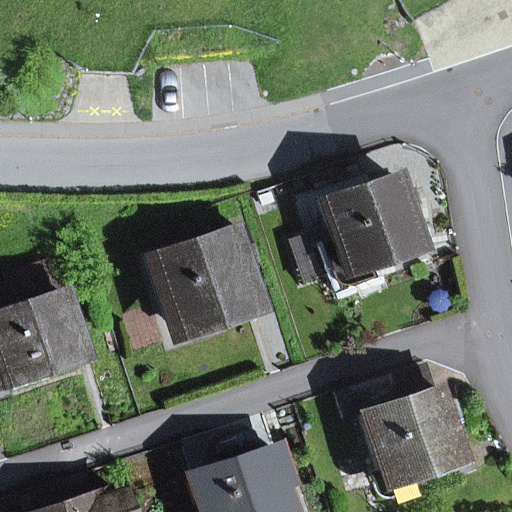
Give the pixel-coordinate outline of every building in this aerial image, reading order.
[(339,274),(416,248),(403,208),(398,193),(392,176),(316,201),(339,274)] [(403,208),(415,204),(410,189),(398,193),(403,208)] [(151,259),(174,328),(246,304),(234,267),(250,261),(239,230),(151,259)] [(0,398),(8,396),(4,383),(79,359),(46,260),(2,274),(5,283),(0,284),(0,398)] [(174,328),(178,341),(250,318),(246,304),(174,328)] [(394,402),(433,390),(425,363),(385,376),(394,402)] [(380,487),(457,462),(444,421),(439,406),(433,390),(394,402),(385,376),(332,393),(341,419),(356,414),(380,487)] [(444,421),(456,417),(451,402),(439,406),(444,421)] [(193,477),(204,511),(280,511),(271,484),(285,480),(275,451),(193,477)] [(124,511),(118,493),(90,503),(82,476),(19,496),(24,511),(124,511)] [(192,511),(204,511),(193,477),(183,481),(192,511)]
